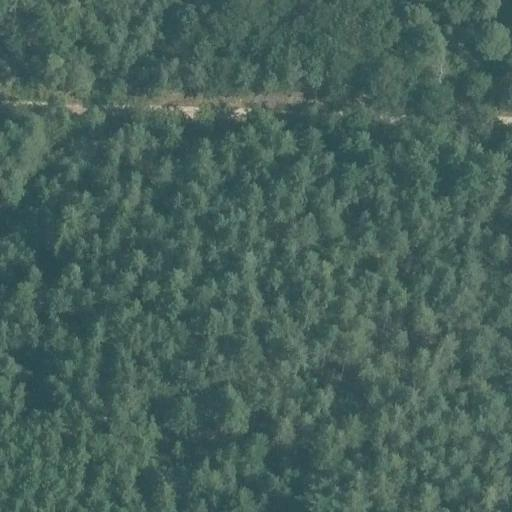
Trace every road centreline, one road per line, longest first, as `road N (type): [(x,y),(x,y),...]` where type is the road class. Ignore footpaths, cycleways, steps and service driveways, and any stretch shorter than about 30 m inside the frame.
road 1 (track): [(0,107),(511,122)]
road 2 (track): [(129,111),(0,327)]
